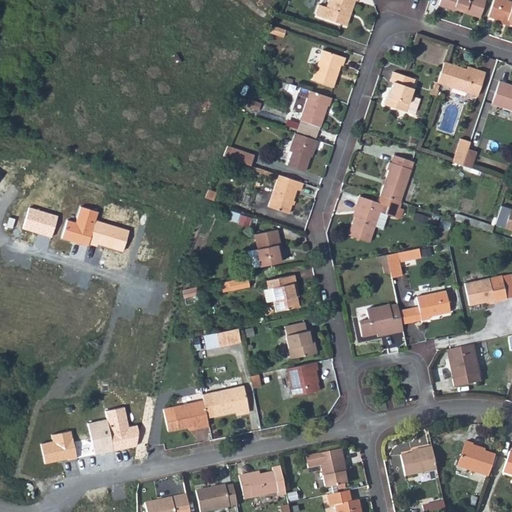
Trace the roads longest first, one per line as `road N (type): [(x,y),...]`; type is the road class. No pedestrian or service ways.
road 1 (residential): [(418,25),(386,35),(318,227),(349,370)]
road 2 (residential): [(361,427),(141,469)]
road 3 (residential): [(0,241),(126,278),(143,294)]
road 4 (residential): [(430,413),(412,360),(349,370)]
